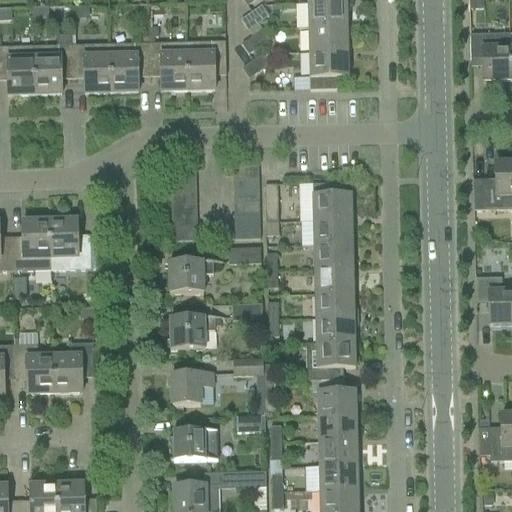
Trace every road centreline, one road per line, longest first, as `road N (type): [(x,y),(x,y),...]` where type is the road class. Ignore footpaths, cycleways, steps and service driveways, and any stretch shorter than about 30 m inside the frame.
road 1 (tertiary): [(430,128),(442,511)]
road 2 (residential): [(388,130),(399,511)]
road 3 (residential): [(131,511),(127,202),(119,154)]
road 4 (residential): [(119,154),(156,139),(388,130)]
road 5 (residential): [(384,0),(388,130)]
road 6 (tertiary): [(427,0),(430,128)]
road 7 (residential): [(0,177),(75,174),(119,154)]
